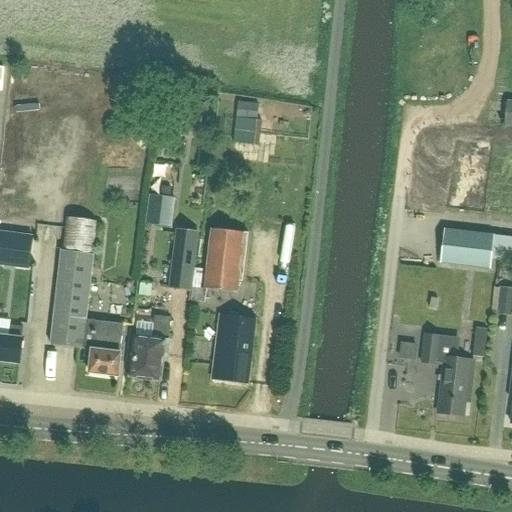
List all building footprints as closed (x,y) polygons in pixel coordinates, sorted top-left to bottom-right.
[(207,121),(209,105),(177,101),(175,117),(207,121)] [(239,103),(238,117),(258,119),(259,105),(239,103)] [(234,130),(233,142),(259,145),(260,133),(234,130)] [(184,184),(184,160),(160,159),(160,184),(184,184)] [(171,218),(174,199),(151,197),(148,216),(171,218)] [(93,256),(96,232),(97,221),(67,218),(65,228),(62,252),(93,256)] [(418,248),(430,242),(424,228),(412,233),(418,248)] [(490,270),(491,260),(494,236),(444,230),(440,264),(490,270)] [(174,286),(190,288),(197,233),(181,231),(174,286)] [(247,235),(243,235),(211,231),(204,291),(236,294),(237,284),(241,284),(247,235)] [(511,231),(498,231),(496,258),(511,258),(511,231)] [(0,233),(0,265),(29,269),(32,237),(0,233)] [(93,256),(62,252),(51,347),(93,352),(90,374),(118,377),(121,355),(120,355),(123,327),(86,322),(93,256)] [(511,290),(499,289),(496,316),(510,318),(511,302),(511,290)] [(228,318),(220,317),(213,363),(220,364),(217,381),(248,385),(256,322),(238,319),(239,315),(229,314),(228,318)] [(170,321),(155,319),(152,342),(136,340),(131,377),(159,381),(162,360),(166,361),(168,344),(167,343),(170,321)] [(0,337),(0,363),(19,366),(22,340),(23,329),(10,328),(9,338),(0,337)] [(477,328),(476,342),(487,344),(489,330),(477,328)] [(465,403),(469,404),(473,363),(456,361),(458,340),(424,336),(421,364),(442,367),(437,415),(463,418),(465,403)] [(415,346),(402,345),(401,358),(413,360),(415,346)]
